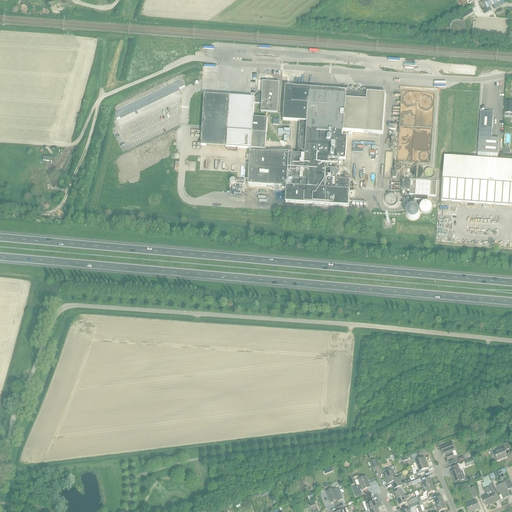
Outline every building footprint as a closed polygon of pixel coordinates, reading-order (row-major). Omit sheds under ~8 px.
[(482,0),(486,8),(502,0),(482,0)] [(201,44),(201,52),(213,52),(213,44),(201,44)] [(443,72),(477,74),(477,62),(444,61),(443,72)] [(263,82),(262,94),(259,96),(259,97),(257,97),(256,98),(255,98),(254,103),(262,104),(261,112),(278,113),(279,83),(263,82)] [(349,191),(350,180),(337,179),(337,169),(327,168),(328,158),(345,159),(347,136),(342,136),(343,131),(382,134),(385,93),(375,92),(372,92),(367,92),(364,89),(362,92),(359,89),(356,91),(354,88),(351,91),(348,88),(346,90),(309,88),(285,86),(283,120),(300,121),(299,137),(298,148),(297,154),(289,154),(250,151),(250,154),(247,154),(247,160),(250,160),(249,170),(248,184),(282,187),(282,189),(286,190),(285,202),(325,205),(348,206),(349,191)] [(201,131),(200,147),(266,150),(267,134),(268,119),(254,118),(254,103),(255,98),(216,95),(204,95),(201,131)] [(478,152),(477,157),(497,159),(498,154),(499,138),(491,138),(491,133),(493,113),(493,111),(489,111),(489,113),(481,112),(479,132),(478,152)] [(511,160),(445,156),(441,201),(511,206),(511,160)] [(414,177),(416,178),(419,178),(421,176),(422,174),(423,172),(422,169),(421,167),(419,166),(416,166),(414,166),(412,168),(411,170),(411,172),(411,174),(412,176),(414,177)] [(38,169),(37,178),(51,179),(52,170),(38,169)] [(424,175),(425,177),(427,178),(430,179),(432,178),(434,176),(434,174),(434,172),(433,170),(431,169),(429,169),(427,169),(425,170),(424,172),(424,175)] [(402,180),(401,194),(415,195),(428,196),(436,196),(437,182),(402,180)] [(388,206),(391,207),(393,206),(396,205),(397,203),(398,200),(397,197),(396,195),(394,194),(391,194),(389,194),(387,195),(385,197),(385,199),(385,202),(386,204),(388,206)] [(432,208),(432,207),(431,205),(430,203),(429,203),(428,202),(426,202),(425,202),(423,202),(421,204),(421,205),(420,206),(420,208),(420,209),(420,210),(421,211),(422,212),(423,213),(424,213),(426,214),(427,214),(428,213),(430,212),(430,211),(431,210),(432,209),(432,208)] [(419,210),(418,210),(418,209),(417,208),(416,208),(416,207),(415,207),(414,207),(413,207),(412,207),(411,207),(410,207),(410,208),(409,208),(408,208),(408,209),(407,210),(407,211),(406,212),(406,213),(406,214),(406,215),(407,215),(407,216),(407,217),(408,218),(409,219),(410,219),(410,220),(411,220),(412,220),(413,220),(414,220),(415,220),(416,220),(416,219),(417,219),(417,218),(418,218),(418,217),(419,217),(419,216),(419,215),(420,215),(420,214),(420,213),(420,212),(419,212),(419,211),(419,210)] [(448,446),(441,448),(443,455),(446,455),(449,453),(450,455),(446,456),(448,460),(454,458),(452,452),(455,451),(452,443),(447,445),(448,446)] [(502,450),(494,453),(497,461),(507,457),(505,451),(509,449),(507,443),(503,445),(500,446),(502,450)] [(412,460),(413,464),(415,467),(426,462),(425,458),(419,460),(418,457),(412,460)] [(429,468),(426,462),(415,467),(418,475),(424,473),(423,470),(429,468)] [(453,472),(450,473),(451,476),(452,476),(455,483),(462,480),(465,478),(462,471),(459,472),(459,471),(460,471),(458,465),(451,468),(453,472)] [(395,466),(388,469),(383,471),(386,479),(395,475),(394,472),(397,471),(395,466)] [(483,485),(491,482),(488,473),(482,476),(484,480),(481,481),(483,485)] [(396,479),(395,475),(386,479),(388,484),(392,483),(394,489),(402,486),(399,478),(396,479)] [(357,486),(352,488),(356,497),(362,494),(360,490),(362,489),(362,490),(370,487),(367,482),(368,481),(366,476),(355,481),(357,486)] [(421,486),(423,489),(433,485),(430,479),(423,482),(424,484),(421,486)] [(503,483),(497,486),(500,495),(499,495),(501,500),(503,499),(507,498),(507,497),(510,496),(507,490),(510,489),(507,480),(502,482),(503,483)] [(486,496),(482,498),(485,506),(491,503),(492,504),(499,501),(492,484),(483,488),(486,496)] [(435,491),(433,485),(423,489),(422,489),(423,492),(424,492),(427,491),(428,494),(435,491)] [(338,487),(326,492),(331,503),(342,498),(338,487)] [(394,493),(397,499),(404,496),(402,490),(394,493)] [(404,496),(397,499),(399,506),(407,503),(405,499),(409,498),(408,495),(404,496)] [(422,504),(429,501),(427,495),(420,498),(421,501),(419,502),(420,506),(422,505),(422,504)] [(416,503),(418,502),(418,499),(417,497),(410,500),(409,501),(407,502),(410,509),(417,506),(416,503)] [(434,500),(436,506),(444,503),(441,497),(434,500)] [(365,502),(363,503),(366,511),(368,511),(376,507),(374,502),(372,503),(370,499),(365,502)] [(476,500),(466,505),(468,511),(470,511),(475,510),(475,511),(480,509),(476,500)] [(317,511),(316,508),(317,508),(314,502),(309,505),(311,511),(317,511)] [(446,509),(444,503),(436,506),(439,511),(446,509)]
